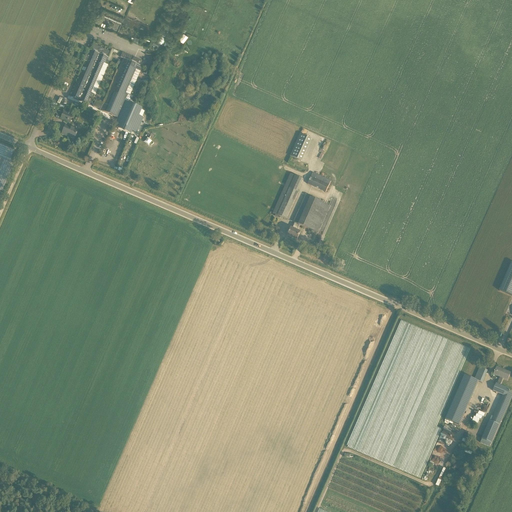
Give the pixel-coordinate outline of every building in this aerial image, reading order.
[(166,45),(167,40),(166,40),(169,27),(164,25),(159,43),(166,45)] [(178,40),(183,43),(187,36),(182,33),(178,40)] [(94,46),(92,51),(90,50),(88,56),(85,55),(83,61),(85,62),(70,97),(88,105),(93,94),(95,95),(108,66),(105,64),(108,58),(106,57),(108,52),(94,46)] [(123,53),(120,57),(123,59),(100,111),(117,118),(115,124),(137,134),(143,119),(139,118),(143,108),(125,101),(128,95),(130,95),(140,72),(141,69),(139,68),(140,66),(138,65),(140,60),(123,53)] [(149,59),(147,65),(153,67),(155,62),(149,59)] [(71,104),(69,110),(75,113),(77,107),(71,104)] [(70,124),(73,118),(63,113),(63,114),(58,112),(56,117),(61,119),(70,124)] [(74,140),(76,135),(78,131),(65,126),(61,135),(65,136),(74,140)] [(298,134),(290,157),(302,162),(311,138),(298,134)] [(141,141),(145,143),(142,149),(145,151),(151,141),(144,137),(141,141)] [(161,164),(168,156),(152,143),(146,151),(150,154),(150,155),(161,164)] [(325,192),(331,181),(312,173),(307,184),(325,192)] [(286,220),(298,193),(297,192),(303,180),(291,174),(273,214),(286,220)] [(317,233),(329,206),(306,196),(294,223),(295,223),(292,229),(291,229),(288,236),(297,240),(301,233),(297,231),(299,226),(317,233)] [(511,296),(511,263),(510,263),(499,291),(511,296)] [(500,378),(497,384),(501,386),(503,380),(507,381),(510,375),(502,371),(503,370),(497,368),(494,375),(500,378)] [(460,426),(476,380),(462,375),(445,423),(452,426),(453,423),(460,426)] [(496,384),(493,392),(502,396),(499,403),(508,407),(511,396),(511,392),(509,392),(510,390),(501,386),(497,384),(496,384)] [(474,417),(472,422),(478,424),(480,419),(481,420),(482,417),(483,417),(485,414),(479,412),(477,415),(475,417),(474,417)] [(503,419),(494,415),(493,418),(493,419),(492,422),(489,421),(481,440),(482,440),(491,444),(492,444),(501,422),(503,419)] [(465,432),(462,439),(469,442),(472,435),(465,432)]
